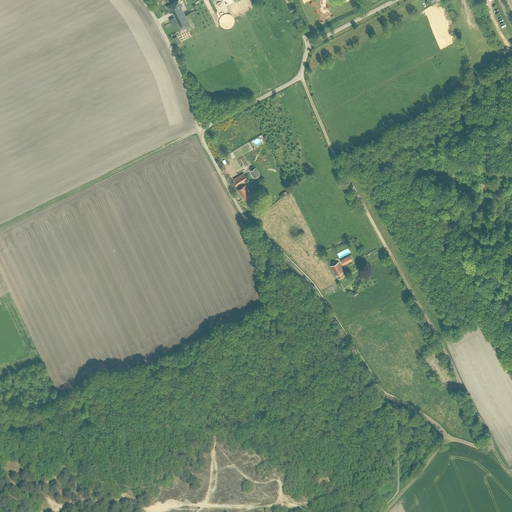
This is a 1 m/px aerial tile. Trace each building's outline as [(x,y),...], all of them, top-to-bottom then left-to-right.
[(185,27),(186,27),(190,25),(184,12),(181,7),(177,0),(166,6),(170,13),(172,11),(175,16),(181,29),(182,29),(185,27)] [(222,19),(256,4),(254,0),(220,15),(222,19)] [(253,166),(249,168),(250,170),(253,175),(258,172),(255,167),(254,168),(253,166)] [(233,179),(234,181),(237,185),(247,178),(244,174),(243,173),(233,179)] [(243,198),(246,202),(253,198),(249,192),(250,191),(246,185),(237,190),(243,199),(243,198)] [(340,260),(343,265),(354,259),(352,254),(340,260)] [(344,276),(342,272),(343,271),(338,261),(330,265),(335,276),(337,275),(338,278),(344,276)]
